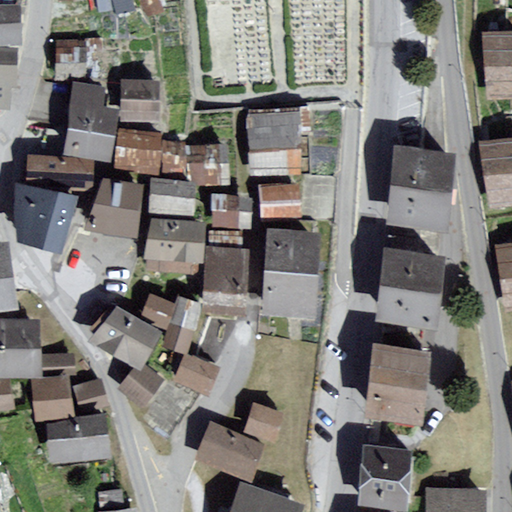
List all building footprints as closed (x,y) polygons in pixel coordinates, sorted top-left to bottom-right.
[(133,0),(112,0),(115,13),(135,9),(133,0)] [(143,0),(149,15),(165,10),(163,5),(167,4),(165,0),(143,0)] [(19,8),(0,7),(0,41),(19,42),(19,8)] [(104,38),(83,39),(83,51),(104,50),(104,38)] [(511,38),(489,39),(489,93),(511,92),(511,38)] [(54,40),(54,63),(83,62),(83,51),(83,39),(54,40)] [(15,49),(0,48),(0,106),(8,107),(9,78),(15,78),(15,49)] [(159,81),(122,80),(121,120),(159,121),(159,81)] [(106,87),(76,82),(63,154),(83,157),(94,159),(111,162),(120,109),(103,106),(106,87)] [(299,112),(248,114),(251,177),(301,175),(299,112)] [(119,129),(113,167),(157,173),(162,135),(119,129)] [(184,177),(185,143),(163,142),(162,177),(184,177)] [(225,144),(188,146),(190,181),(199,181),(199,185),(228,182),(225,144)] [(511,144),(486,147),(492,203),(511,200),(511,144)] [(452,157),(401,150),(391,219),(443,226),(452,157)] [(83,157),(29,155),(28,172),(93,174),(94,159),(83,157)] [(147,185),(103,177),(91,214),(96,215),(94,230),(138,237),(147,185)] [(196,183),(153,179),(150,211),(193,215),(196,183)] [(301,183),(260,186),(262,217),(302,215),(301,183)] [(79,196),(17,184),(14,225),(16,227),(18,242),(61,252),(79,196)] [(251,195),(211,193),(210,209),(213,210),(213,226),(250,228),(251,195)] [(205,222),(151,217),(147,257),(201,263),(205,222)] [(323,233),(268,228),(261,313),(315,318),(323,233)] [(8,242),(0,243),(0,310),(16,308),(8,242)] [(251,249),(207,246),(205,296),(248,299),(251,249)] [(511,247),(501,249),(510,310),(511,309),(511,247)] [(439,260),(391,255),(383,318),(431,323),(439,260)] [(171,321),(177,302),(151,293),(142,318),(157,323),(156,327),(168,331),(171,321)] [(202,305),(179,297),(177,302),(171,321),(195,328),(202,305)] [(162,334),(117,306),(96,340),(136,365),(141,368),(143,364),(162,334)] [(38,320),(0,319),(0,376),(39,377),(39,369),(38,354),(38,320)] [(187,352),(195,328),(171,321),(168,331),(163,348),(184,354),(186,355),(187,352)] [(426,355),(380,349),(373,414),(419,419),(426,355)] [(218,364),(187,352),(186,355),(184,354),(173,380),(200,391),(207,393),(218,364)] [(38,354),(39,369),(76,369),(76,353),(38,354)] [(165,381),(143,364),(141,368),(136,365),(117,388),(142,408),(165,381)] [(70,376),(32,380),(36,419),(74,416),(70,376)] [(143,420),(168,434),(176,421),(178,423),(186,407),(190,409),(200,391),(173,380),(168,377),(165,381),(142,408),(147,412),(143,420)] [(12,379),(0,380),(0,408),(15,407),(12,379)] [(99,379),(74,387),(82,412),(107,404),(99,379)] [(284,413),(253,404),(244,432),(275,442),(284,413)] [(47,423),(51,461),(110,455),(106,416),(47,423)] [(267,444),(214,424),(200,459),(212,463),(253,480),(267,444)] [(418,454),(367,447),(360,501),(411,508),(418,454)] [(301,511),(304,505),(241,484),(230,511),(301,511)] [(106,511),(125,510),(122,489),(97,492),(99,511),(106,511)] [(425,511),(486,511),(487,496),(426,494),(425,511)]
